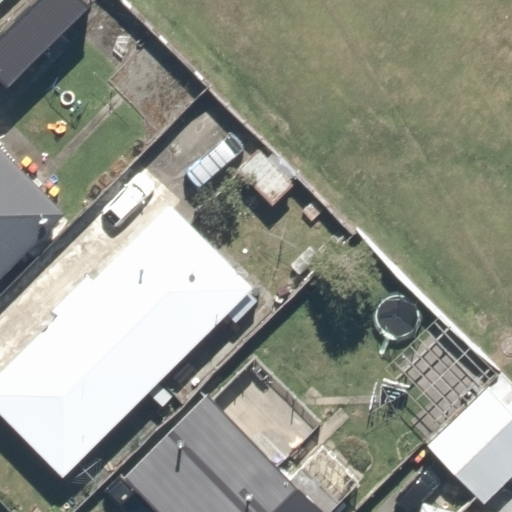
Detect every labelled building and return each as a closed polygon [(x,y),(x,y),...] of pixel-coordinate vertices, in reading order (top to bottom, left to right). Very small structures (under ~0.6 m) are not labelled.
[(8,0),(0,7),(0,32),(25,62),(96,0),(8,0)] [(0,288),(79,216),(0,131),(0,288)] [(0,358),(0,496),(17,511),(61,511),(162,399),(139,379),(151,365),(238,268),(165,203),(79,301),(63,287),(0,358)] [(483,500),(511,473),(511,377),(501,364),(423,434),(483,500)] [(286,473),(201,389),(124,467),(170,511),(342,511),(352,503),(303,455),(286,473)] [(361,410),(334,432),(373,478),(400,455),(361,410)] [(486,511),(418,496),(415,511),(486,511)]
